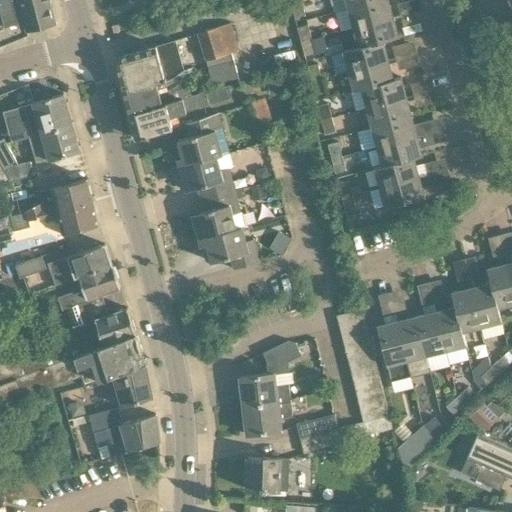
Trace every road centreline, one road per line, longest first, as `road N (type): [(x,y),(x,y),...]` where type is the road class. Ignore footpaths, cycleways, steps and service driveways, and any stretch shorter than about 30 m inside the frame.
road 1 (residential): [(180,511),(184,458),(173,369),(83,41)]
road 2 (residential): [(359,272),(424,257),(492,211)]
road 3 (residential): [(492,211),(455,82)]
